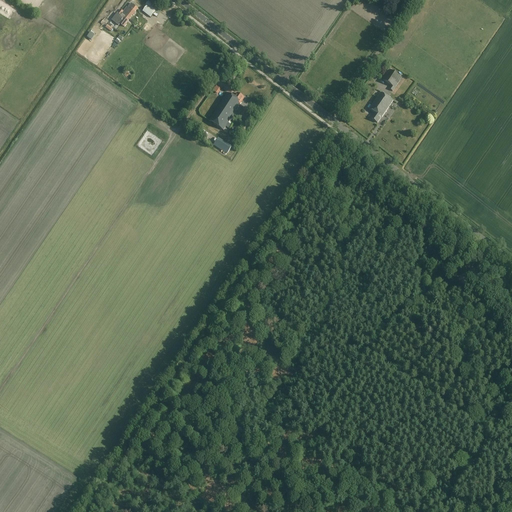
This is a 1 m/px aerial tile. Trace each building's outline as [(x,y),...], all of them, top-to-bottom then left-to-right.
[(161,12),(148,1),(145,6),(147,7),(143,12),(150,18),(153,15),(156,17),(161,12)] [(120,12),(129,19),(132,15),(133,16),(135,13),(138,9),(132,5),(129,9),(127,7),(123,12),(121,10),(120,12)] [(126,24),(129,19),(120,12),(118,14),(122,17),(120,20),(122,21),(120,24),(124,27),(126,24)] [(117,21),(112,18),(108,22),(110,23),(108,25),(107,25),(105,28),(111,32),(113,29),(111,28),(112,25),(113,26),(117,21)] [(402,78),(389,70),(382,80),(391,86),(389,89),(393,92),(402,78)] [(244,98),(236,93),(233,98),(227,94),(209,122),(223,131),(226,127),(228,128),(230,125),(228,123),(244,98)] [(393,101),(381,93),(370,109),(375,113),(371,119),(378,123),(382,118),(393,101)] [(250,111),(244,107),(239,115),(245,119),(250,111)] [(231,147),(218,138),(213,145),(227,154),(231,147)]
